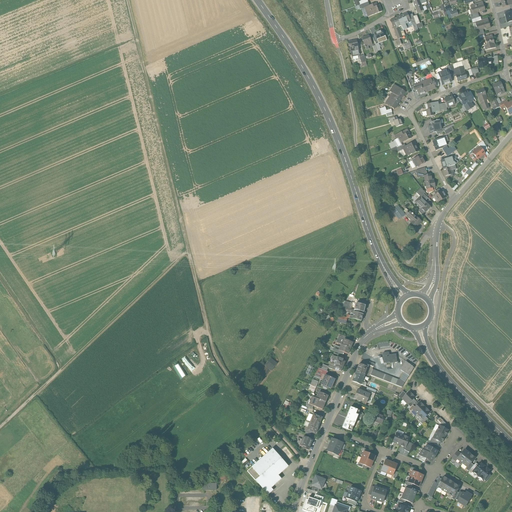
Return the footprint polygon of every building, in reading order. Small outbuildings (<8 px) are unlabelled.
[(420,0),(413,0),(412,1),(417,13),(424,11),(420,2),(421,1),(420,0)] [(480,6),(475,7),(477,13),(485,11),(483,5),(480,6)] [(376,7),(373,8),(375,14),(381,12),(379,6),(376,7)] [(450,19),(460,15),(458,10),(452,12),(451,8),(446,10),(450,19)] [(406,13),(397,18),(400,25),(401,28),(403,31),(407,29),(406,28),(412,26),(409,18),(406,13)] [(400,25),(397,18),(390,21),(392,27),(396,25),(397,27),(400,25)] [(485,22),(481,24),(482,30),(490,28),(488,22),(485,22)] [(381,31),(374,34),(376,40),(381,38),(384,37),(381,31)] [(368,36),(361,38),(363,44),(368,43),(371,42),(368,36)] [(489,39),(485,40),(487,46),(494,44),(492,38),(489,39)] [(356,41),(348,42),(351,58),(359,56),(356,41)] [(410,42),(403,45),(405,50),(412,47),(410,42)] [(491,58),(482,59),(478,60),(479,68),(488,67),(487,65),(492,65),(491,58)] [(438,62),(430,63),(434,71),(440,70),(438,62)] [(454,69),(453,69),(455,74),(457,82),(467,79),(463,66),(454,69)] [(432,79),(431,75),(428,76),(428,77),(429,80),(424,82),(427,92),(436,88),(434,83),(433,78),(432,79)] [(403,76),(398,77),(401,86),(407,84),(403,76)] [(447,77),(440,79),(442,85),(449,83),(448,80),(447,77)] [(424,82),(420,83),(419,79),(413,81),(415,85),(415,86),(416,90),(418,95),(427,92),(424,82)] [(500,83),(493,86),(496,94),(501,92),(500,90),(502,89),(500,83)] [(405,92),(394,85),(390,92),(392,93),(401,99),(405,92)] [(483,89),(476,92),(478,98),(482,96),(485,95),(483,89)] [(401,99),(392,93),(385,103),(393,109),(395,108),(401,99)] [(468,94),(461,97),(463,103),(467,102),(470,101),(468,94)] [(452,97),(448,99),(448,98),(444,100),(446,103),(445,103),(446,109),(455,105),(452,97)] [(438,102),(432,103),(432,104),(427,105),(428,110),(426,110),(427,117),(434,115),(433,113),(440,111),(438,105),(438,102)] [(397,120),(394,121),(396,127),(402,125),(400,118),(397,120)] [(438,121),(431,123),(431,126),(428,127),(430,133),(435,132),(441,130),(438,121)] [(404,131),(394,136),(396,139),(402,136),(402,135),(405,134),(404,131)] [(405,134),(402,135),(402,136),(405,141),(411,138),(408,132),(405,134)] [(487,149),(482,141),(478,145),(480,148),(483,152),(487,149)] [(436,143),(433,144),(435,151),(442,149),(439,143),(439,142),(436,143)] [(405,147),(403,148),(403,149),(407,156),(412,153),(412,154),(418,151),(414,143),(405,147)] [(480,148),(472,153),(477,160),(485,154),(483,152),(480,148)] [(417,156),(414,158),(414,159),(412,161),(416,168),(425,163),(421,156),(418,157),(417,156)] [(447,159),(441,161),(443,169),(449,167),(448,163),(447,159)] [(449,167),(443,169),(445,177),(452,175),(451,173),(449,167)] [(424,168),(416,171),(417,178),(424,177),(424,176),(425,176),(424,168)] [(432,181),(430,175),(425,176),(424,176),(424,177),(425,183),(427,189),(434,187),(433,181),(432,181)] [(435,196),(433,197),(437,203),(441,201),(443,200),(443,199),(446,197),(442,191),(440,192),(435,196)] [(423,206),(421,208),(425,213),(431,207),(426,203),(423,206)] [(400,206),(393,211),(400,220),(407,215),(400,206)] [(421,222),(416,217),(413,221),(411,223),(416,227),(421,222)] [(365,306),(356,304),(355,307),(354,310),(363,312),(365,306)] [(363,314),(354,312),(353,317),(350,316),(348,315),(347,315),(346,317),(361,321),(363,314)] [(352,343),(345,340),(344,340),(343,343),(342,345),(350,348),(352,343)] [(342,345),(340,348),(339,351),(348,354),(350,348),(342,345)] [(388,353),(383,353),(383,354),(382,354),(383,357),(383,363),(389,362),(389,363),(397,362),(395,354),(389,355),(388,353)] [(344,360),(337,357),(337,358),(336,361),(334,364),(343,367),(345,362),(343,361),(344,360)] [(273,358),(260,372),(266,377),(278,364),(273,358)] [(183,378),(186,376),(180,363),(177,365),(183,378)] [(406,363),(401,371),(404,374),(409,377),(414,369),(406,363)] [(343,367),(334,364),(333,367),(332,370),(339,373),(340,371),(341,372),(343,367)] [(363,366),(359,364),(355,373),(364,376),(368,366),(364,364),(363,366)] [(393,378),(372,369),(370,375),(390,383),(393,378)] [(364,376),(355,373),(352,381),(362,385),(363,384),(366,385),(366,383),(365,383),(364,381),(365,380),(363,379),(364,376)] [(409,377),(404,374),(400,381),(405,383),(409,377)] [(335,379),(325,375),(321,386),(326,388),(326,387),(331,389),(335,379)] [(400,381),(398,380),(396,385),(403,388),(405,383),(400,381)] [(366,393),(357,390),(354,398),(366,403),(369,397),(373,399),(375,394),(367,391),(366,393)] [(327,395),(320,392),(317,399),(325,402),(327,395)] [(409,392),(402,399),(408,404),(413,399),(415,397),(409,392)] [(317,399),(312,397),(309,404),(313,406),(322,409),(325,402),(317,399)] [(413,399),(408,404),(411,407),(413,405),(416,402),(413,399)] [(415,407),(413,409),(418,414),(425,407),(420,402),(415,407)] [(350,407),(347,415),(348,415),(347,417),(346,417),(342,427),(351,431),(359,411),(350,407)] [(425,407),(418,414),(423,419),(425,417),(430,412),(425,407)] [(319,415),(314,412),(310,422),(318,426),(322,417),(319,416),(319,415)] [(384,417),(376,414),(373,421),(381,424),(384,417)] [(423,419),(420,422),(423,425),(428,419),(425,417),(423,419)] [(446,424),(440,418),(437,421),(440,424),(439,426),(444,428),(446,424)] [(318,426),(310,422),(306,432),(311,434),(312,432),(315,434),(318,426)] [(444,428),(439,426),(436,432),(445,437),(448,430),(444,428)] [(445,437),(436,432),(433,438),(440,442),(442,443),(445,437)] [(399,445),(403,436),(396,433),(395,437),(392,442),(399,445)] [(312,440),(304,436),(302,440),(300,444),(300,445),(303,447),(303,448),(308,450),(312,440)] [(403,436),(399,445),(405,448),(408,442),(409,438),(403,436)] [(433,438),(432,438),(430,442),(433,444),(438,446),(440,442),(433,438)] [(338,442),(332,439),(329,445),(340,449),(343,443),(338,442)] [(405,448),(404,450),(409,453),(413,445),(408,442),(405,448)] [(340,449),(329,445),(327,451),(334,454),(338,456),(340,449)] [(431,448),(427,445),(424,451),(435,456),(435,455),(436,453),(436,454),(437,451),(431,448)] [(278,476),(288,467),(273,449),(262,458),(278,476)] [(424,451),(422,450),(419,455),(421,456),(426,459),(432,462),(435,456),(424,451)] [(461,454),(457,459),(460,462),(458,463),(461,465),(462,464),(470,454),(464,450),(461,454)] [(368,454),(364,452),(361,458),(373,462),(375,456),(368,454)] [(457,452),(452,458),(456,461),(457,459),(461,454),(457,452)] [(470,454),(462,464),(467,467),(471,463),(474,458),(470,454)] [(255,480),(268,495),(273,490),(271,488),(281,479),(278,476),(262,458),(247,471),(255,480)] [(373,462),(361,458),(359,463),(364,465),(370,468),(373,462)] [(383,467),(381,471),(387,473),(391,462),(385,460),(383,467)] [(391,462),(387,473),(392,476),(397,465),(391,462)] [(471,463),(467,467),(465,469),(469,472),(471,469),(474,465),(471,463)] [(473,471),(473,472),(478,476),(485,467),(480,463),(478,465),(473,471)] [(485,467),(478,476),(483,480),(484,480),(489,474),(491,471),(485,467)] [(417,473),(412,471),(410,477),(421,481),(423,476),(417,473)] [(325,480),(315,476),(312,486),(313,486),(320,489),(321,489),(325,480)] [(421,481),(410,477),(408,482),(412,484),(419,487),(421,481)] [(439,484),(437,488),(442,491),(448,481),(446,479),(444,478),(443,477),(442,480),(439,484)] [(448,481),(442,491),(447,493),(453,483),(451,482),(450,481),(449,481),(448,481)] [(453,483),(447,493),(453,497),(456,491),(459,487),(453,483)] [(359,497),(361,492),(353,488),(350,487),(348,493),(359,497)] [(380,489),(374,487),(371,496),(370,499),(376,501),(380,489)] [(410,490),(405,488),(403,493),(414,498),(416,492),(410,490)] [(386,491),(380,489),(376,501),(382,503),(384,497),(386,491)] [(311,491),(309,490),(307,497),(308,498),(314,499),(315,495),(316,492),(311,491)] [(459,493),(455,499),(458,501),(459,498),(461,500),(464,494),(459,491),(459,493)] [(464,494),(461,500),(459,498),(458,501),(457,502),(465,507),(467,502),(466,501),(466,500),(467,500),(471,498),(471,496),(471,495),(470,493),(468,494),(466,492),(464,494)] [(359,497),(348,493),(346,498),(348,499),(357,503),(359,497)] [(414,498),(403,493),(401,499),(406,501),(412,503),(414,498)] [(314,499),(308,498),(307,500),(306,500),(302,510),(306,511),(314,511),(316,508),(318,509),(320,502),(321,503),(323,498),(315,495),(314,499)] [(329,505),(335,507),(335,506),(337,503),(337,501),(332,499),(329,505)] [(345,511),(346,511),(349,511),(350,507),(337,503),(335,506),(335,507),(333,511),(345,511)]
